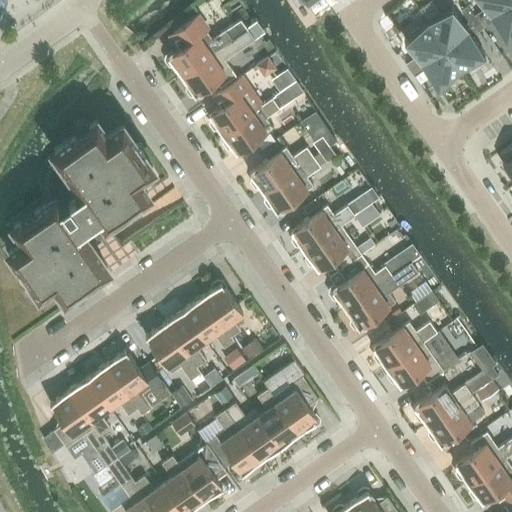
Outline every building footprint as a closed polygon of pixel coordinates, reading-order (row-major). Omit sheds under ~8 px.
[(489,13),(507,0),(480,0),(485,7),(489,13)] [(505,36),(511,31),(511,0),(507,0),(489,13),(494,19),(505,36)] [(464,24),(451,5),(427,22),(443,45),(467,28),(464,24)] [(469,20),(464,24),(467,28),(478,21),(473,15),(467,6),(461,10),(469,20)] [(473,15),(478,21),(489,13),(485,7),(473,15)] [(180,75),(247,28),(240,18),(225,28),(211,38),(206,30),(207,29),(206,28),(205,28),(197,16),(199,15),(198,13),(168,35),(177,48),(171,52),(170,51),(165,54),(164,59),(168,65),(173,66),(174,65),(180,75)] [(478,21),(482,27),(494,19),(489,13),(478,21)] [(467,28),(472,35),(482,27),(478,21),(467,28)] [(255,22),(247,28),(254,38),(263,32),(255,22)] [(415,55),(420,62),(443,45),(427,22),(403,38),(415,55)] [(247,28),(180,75),(187,84),(186,89),(190,95),(194,96),(199,92),(198,91),(215,79),(219,86),(235,74),(224,59),(254,38),(247,28)] [(460,69),(484,52),(472,35),(467,28),(443,45),(460,69)] [(424,68),(436,85),(460,69),(443,45),(420,62),(424,68)] [(415,55),(405,63),(409,69),(420,62),(415,55)] [(267,56),(255,64),(263,76),(275,67),(267,56)] [(409,69),(413,75),(424,68),(420,62),(409,69)] [(258,107),(257,106),(245,89),(246,88),(245,87),(238,78),(242,75),(241,74),(211,96),(212,97),(215,94),(221,104),(208,114),(210,117),(209,123),(213,128),(218,129),(221,133),(258,107)] [(286,86),(294,97),(303,90),(296,79),(286,86)] [(258,107),(221,133),(224,137),(223,142),(227,148),(232,148),(235,152),(272,126),(265,117),(279,107),(271,96),(257,106),(258,107)] [(53,150),(57,155),(56,156),(55,157),(54,157),(54,158),(53,159),(52,160),(51,161),(50,162),(49,163),(49,164),(48,165),(48,166),(47,167),(47,168),(46,169),(46,170),(45,171),(45,172),(45,173),(45,174),(44,175),(44,176),(44,177),(44,178),(44,179),(44,180),(44,181),(44,183),(44,184),(44,185),(44,186),(44,187),(45,188),(45,189),(45,190),(46,191),(46,192),(46,193),(47,194),(47,195),(48,196),(48,197),(49,198),(49,199),(32,211),(33,212),(33,216),(26,222),(22,221),(21,219),(13,225),(23,240),(8,251),(19,266),(21,265),(24,266),(29,273),(29,277),(27,278),(38,293),(53,282),(64,298),(107,268),(86,238),(84,235),(103,221),(104,223),(113,217),(147,193),(136,178),(152,167),(122,124),(106,135),(96,120),(88,126),(89,127),(88,131),(81,136),(77,135),(76,134),(53,150)] [(278,145),(269,132),(256,141),(265,154),(278,145)] [(319,151),(329,144),(322,134),(312,141),(319,151)] [(501,162),(511,177),(511,142),(499,152),(505,160),(501,162)] [(329,144),(319,151),(326,161),(336,154),(329,144)] [(262,191),(313,155),(306,145),(292,155),(286,146),(249,172),(251,176),(250,181),(254,187),(259,187),(262,191)] [(313,155),(262,191),(265,195),(264,200),(268,206),(273,206),(276,210),(313,184),(306,175),(320,165),(313,155)] [(357,196),(347,203),(354,214),(365,207),(357,196)] [(340,223),(341,224),(354,214),(347,203),(333,213),(327,204),(290,230),(292,234),(291,239),(295,245),(300,246),(300,245),(303,249),(340,223)] [(361,253),(341,224),(340,223),(303,249),(306,253),(305,258),(309,264),(314,265),(317,269),(330,259),(338,269),(361,253)] [(381,224),(370,232),(377,241),(388,234),(381,224)] [(383,262),(385,264),(391,274),(410,260),(419,253),(411,243),(394,255),(383,262)] [(410,260),(391,274),(392,274),(389,276),(344,307),(351,317),(350,322),(354,328),(358,328),(364,325),(363,323),(395,301),(388,291),(418,271),(410,260)] [(344,307),(389,276),(392,274),(391,274),(385,264),(374,271),(368,262),(335,285),(334,283),(329,287),(328,292),(332,298),(338,298),(344,307)] [(211,288),(201,295),(230,335),(231,335),(240,328),(233,318),(242,312),(224,286),(225,285),(221,279),(217,279),(211,283),(211,288)] [(438,300),(431,290),(415,301),(422,311),(438,300)] [(201,295),(182,308),(204,339),(213,333),(223,346),(233,339),(231,335),(230,335),(201,295)] [(182,308),(164,321),(195,366),(196,365),(205,359),(196,345),(204,339),(182,308)] [(422,340),(423,340),(436,331),(429,320),(415,330),(409,320),(372,346),(374,350),(373,355),(377,361),(382,362),(385,366),(422,340)] [(195,366),(164,321),(145,334),(171,371),(180,365),(190,379),(200,371),(196,365),(195,366)] [(255,338),(241,348),(248,358),(262,348),(255,338)] [(443,369),(423,340),(422,340),(385,366),(388,370),(387,375),(391,380),(396,381),(399,385),(418,371),(426,382),(443,369)] [(495,362),(481,342),(470,351),(483,369),(491,363),(492,364),(495,362)] [(284,345),(270,355),(278,365),(292,356),(284,345)] [(245,360),(236,347),(223,356),(232,369),(245,360)] [(137,407),(136,407),(141,413),(151,406),(142,392),(151,385),(153,388),(163,381),(148,360),(138,367),(125,348),(106,362),(137,407)] [(267,387),(273,395),(272,395),(298,432),(307,425),(312,427),(318,423),(319,418),(315,413),(314,414),(308,405),(318,397),(302,374),(304,372),(295,358),(263,381),(267,387)] [(106,362),(87,375),(109,406),(118,400),(127,414),(136,407),(137,407),(106,362)] [(238,387),(247,381),(257,374),(251,366),(232,379),(238,387)] [(203,375),(211,386),(221,378),(214,367),(203,375)] [(474,390),(491,378),(484,369),(467,380),(474,390)] [(87,375),(68,388),(100,433),(101,433),(110,426),(100,412),(109,406),(87,375)] [(498,388),(491,378),(474,390),(481,400),(498,388)] [(426,424),(471,392),(464,382),(450,392),(444,383),(413,405),(415,409),(414,414),(418,419),(423,420),(426,424)] [(234,396),(225,384),(224,384),(213,392),(221,404),(234,396)] [(170,393),(180,407),(186,403),(192,399),(182,385),(170,393)] [(272,395),(273,395),(267,387),(256,394),(266,408),(258,414),(257,414),(279,445),(298,432),(272,395)] [(100,433),(68,388),(49,402),(63,422),(53,428),(65,446),(84,432),(107,464),(117,456),(111,447),(101,433),(100,433)] [(478,402),(471,392),(426,424),(429,428),(428,433),(432,439),(437,439),(440,443),(471,421),(464,412),(478,402)] [(235,401),(225,408),(261,458),(279,445),(257,414),(258,414),(254,408),(244,414),(235,401)] [(261,458),(225,408),(215,415),(224,428),(215,435),(228,452),(241,472),(261,458)] [(171,422),(179,433),(193,423),(186,412),(171,422)] [(136,429),(141,435),(151,428),(146,422),(136,429)] [(467,482),(511,450),(511,437),(511,436),(497,446),(486,430),(470,442),(475,448),(454,463),(456,467),(455,472),(459,478),(464,478),(467,482)] [(163,444),(155,433),(153,435),(144,441),(152,452),(163,444)] [(218,459),(228,452),(215,435),(206,441),(218,459)] [(117,456),(118,457),(130,448),(123,439),(111,447),(117,456)] [(206,441),(177,462),(176,462),(202,499),(222,486),(212,472),(221,466),(226,472),(227,471),(218,459),(206,441)] [(118,457),(123,465),(138,455),(132,447),(130,448),(118,457)] [(511,451),(511,450),(467,482),(470,486),(469,491),(473,497),(478,497),(481,501),(495,492),(501,501),(498,503),(498,504),(511,494),(511,467),(505,457),(511,451)] [(176,462),(177,462),(172,454),(161,462),(171,475),(162,481),(183,511),(184,511),(202,499),(176,462)] [(123,465),(118,457),(117,456),(107,464),(129,496),(110,509),(112,511),(155,511),(134,481),(134,480),(123,465)] [(144,474),(134,480),(134,481),(155,511),(183,511),(162,481),(153,488),(144,474)] [(347,502),(354,511),(398,511),(387,495),(376,502),(370,493),(371,492),(368,487),(363,486),(357,490),(357,496),(347,502)] [(511,511),(511,494),(498,504),(499,504),(502,502),(508,511),(507,511),(511,511)] [(354,511),(347,502),(343,505),(338,504),(333,508),(332,511),(354,511)]
